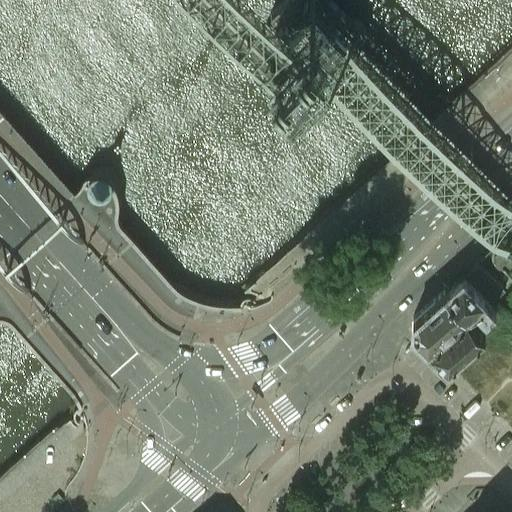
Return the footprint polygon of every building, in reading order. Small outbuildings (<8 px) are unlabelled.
[(96,197),(98,197),(100,197),(102,196),(104,195),(106,194),(107,192),(108,191),(108,189),(108,187),(108,185),(108,183),(107,181),(105,180),(104,178),(102,177),(100,177),(98,177),(96,177),(94,178),(93,178),(91,180),(90,181),(89,183),(88,185),(88,187),(88,189),(89,191),(90,193),(91,194),(93,195),(94,196),(96,197)] [(511,269),(511,228),(508,225),(498,237),(503,241),(493,252),(511,269)] [(493,302),(504,290),(477,263),(465,274),(493,302)] [(462,273),(444,289),(466,311),(475,304),(485,314),(486,315),(495,306),(462,273)] [(412,317),(412,327),(429,344),(466,311),(444,289),(412,317)] [(475,304),(466,311),(429,344),(447,362),(485,330),(477,322),(485,314),(475,304)]
